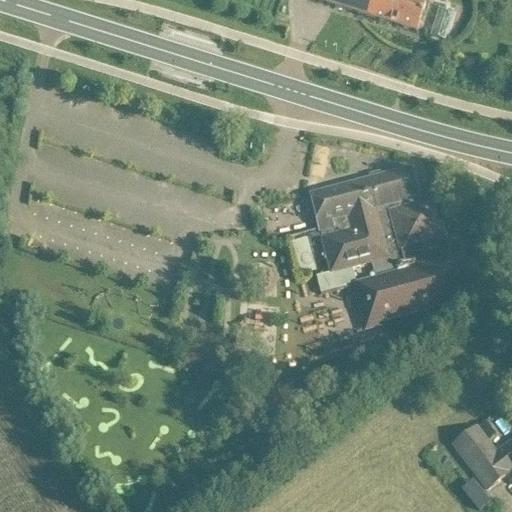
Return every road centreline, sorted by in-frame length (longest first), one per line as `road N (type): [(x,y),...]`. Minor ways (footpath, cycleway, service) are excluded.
road 1 (secondary): [(0,0),(511,156)]
road 2 (track): [(511,310),(491,279),(492,180)]
